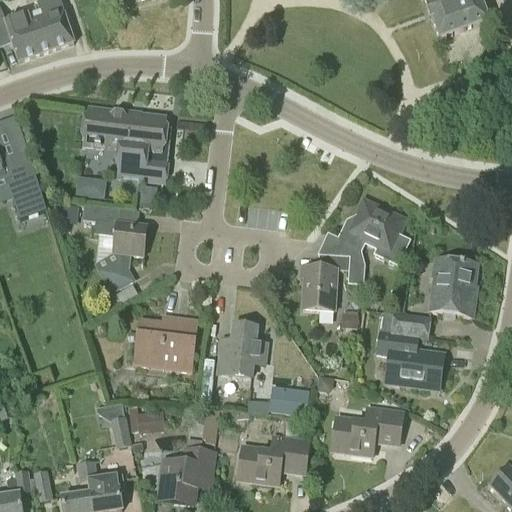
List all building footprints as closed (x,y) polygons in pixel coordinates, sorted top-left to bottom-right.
[(46,58),(74,49),(57,0),(47,0),(38,3),(41,13),(32,16),(46,58)] [(424,0),(440,43),(489,25),(480,0),(424,0)] [(0,50),(11,47),(18,67),(46,58),(32,16),(27,18),(27,20),(5,28),(0,13),(0,50)] [(162,187),(168,142),(162,142),(164,123),(88,114),(84,149),(121,153),(118,181),(120,182),(120,179),(137,181),(137,184),(162,187)] [(20,222),(46,213),(28,157),(5,165),(11,183),(6,185),(20,222)] [(77,195),(105,200),(108,182),(80,177),(77,195)] [(156,195),(138,192),(136,210),(153,212),(156,195)] [(129,278),(130,260),(142,261),(146,232),(138,231),(140,216),(133,216),(134,211),(122,210),(122,214),(120,214),(120,211),(84,207),(82,224),(95,226),(94,239),(115,241),(113,258),(123,259),(122,264),(100,276),(112,297),(132,285),(129,278)] [(404,225),(384,215),(383,218),(361,208),(352,228),(345,224),(336,245),(360,256),(364,248),(375,254),(373,259),(398,271),(411,244),(398,238),(404,225)] [(79,212),(62,209),(60,222),(77,225),(79,212)] [(304,272),(301,314),(333,316),(336,275),(347,275),(348,268),(348,262),(320,260),(319,273),(304,272)] [(471,322),(475,293),(471,293),(475,270),(436,264),(429,316),(471,322)] [(347,289),(362,290),(364,269),(348,268),(347,275),(347,289)] [(394,315),(391,339),(417,342),(428,344),(431,322),(405,319),(406,316),(394,315)] [(358,319),(342,319),(341,332),(357,333),(358,319)] [(192,377),(198,326),(162,321),(161,328),(138,325),(132,370),(192,377)] [(264,371),(266,349),(255,348),(256,333),(233,331),(231,346),(222,345),(218,379),(251,383),(252,369),(264,371)] [(440,386),(443,360),(416,356),(417,342),(391,339),(379,337),(376,360),(388,362),(384,387),(427,393),(428,384),(440,386)] [(271,404),(270,417),(304,422),(306,409),(271,404)] [(254,417),(269,418),(270,406),(249,405),(248,417),(254,417)] [(10,409),(0,412),(0,424),(1,426),(14,421),(10,409)] [(137,419),(136,412),(127,413),(130,439),(139,438),(139,440),(164,433),(162,417),(151,418),(137,419)] [(374,447),(398,450),(402,419),(367,414),(365,427),(336,423),(332,456),(372,462),(374,447)] [(206,419),(202,447),(215,449),(219,420),(206,419)] [(110,425),(116,454),(131,451),(125,422),(110,425)] [(238,485),(278,491),(280,476),(304,479),(308,448),(273,443),(271,456),(242,452),(238,485)] [(143,455),(141,447),(131,449),(132,457),(143,455)] [(195,493),(209,495),(214,458),(185,454),(183,468),(163,465),(158,506),(193,511),(195,493)] [(120,511),(118,495),(124,494),(122,479),(97,483),(95,466),(76,469),(79,488),(88,486),(90,499),(89,499),(91,511),(120,511)] [(511,511),(511,473),(509,470),(489,490),(511,511)] [(20,511),(19,499),(35,497),(33,483),(29,484),(28,476),(14,478),(15,482),(7,483),(8,484),(6,485),(9,501),(0,501),(0,511),(20,511)] [(33,479),(39,507),(53,505),(47,476),(33,479)] [(91,511),(89,499),(61,503),(61,511),(91,511)]
